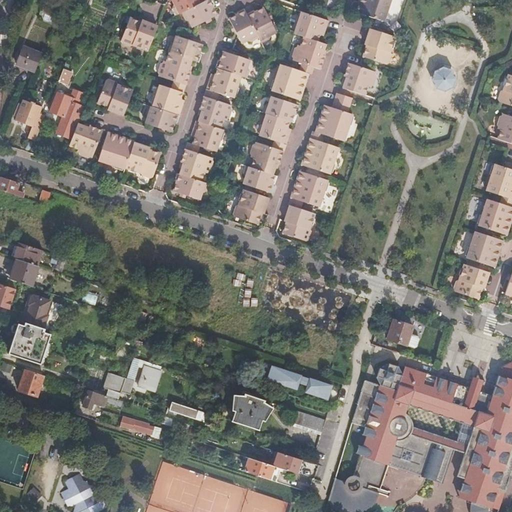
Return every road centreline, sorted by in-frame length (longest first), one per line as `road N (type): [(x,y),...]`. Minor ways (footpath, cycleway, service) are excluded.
road 1 (residential): [(347,0),(340,54),(315,94),(264,247)]
road 2 (residential): [(317,511),(355,383),(358,345),(383,288)]
road 3 (residential): [(155,210),(0,159)]
road 4 (residential): [(228,0),(176,142)]
road 5 (residential): [(383,288),(264,247)]
